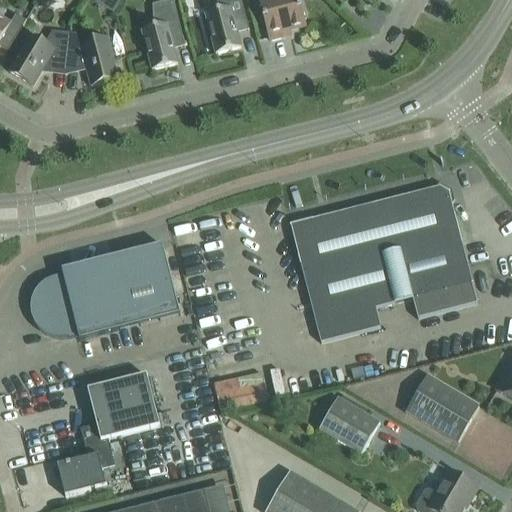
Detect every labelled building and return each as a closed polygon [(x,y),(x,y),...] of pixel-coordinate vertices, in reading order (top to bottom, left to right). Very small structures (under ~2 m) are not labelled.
[(93,0),(114,13),(121,0),(93,0)] [(215,56),(241,50),(236,28),(247,25),(240,0),(216,0),(217,13),(205,16),(215,56)] [(270,42),(283,39),(281,33),(305,27),(300,8),(298,0),(264,0),(259,1),(265,23),(270,42)] [(152,72),(177,66),(172,45),(183,42),(178,22),(173,1),(152,6),(153,29),(142,32),(152,72)] [(10,25),(0,19),(0,46),(8,52),(26,22),(16,16),(10,25)] [(66,67),(69,35),(52,33),(44,46),(31,38),(9,74),(32,88),(48,62),(55,66),(66,67)] [(91,44),(90,37),(69,35),(66,67),(78,68),(85,66),(91,88),(117,81),(107,40),(91,44)] [(380,329),(375,310),(413,301),(418,320),(477,305),(472,286),(448,194),(440,189),(291,227),(321,345),(380,329)] [(79,342),(99,337),(180,316),(162,247),(62,272),(62,277),(54,279),(46,282),(40,287),(34,293),(31,301),(30,309),(31,317),(34,325),(39,331),(45,336),(53,340),(61,341),(69,340),(78,338),(79,342)] [(511,366),(496,393),(508,400),(511,402),(511,366)] [(157,417),(147,377),(88,392),(96,426),(80,431),(85,450),(109,444),(108,441),(160,428),(159,428),(169,426),(166,415),(157,417)] [(458,445),(479,409),(427,378),(406,414),(458,445)] [(361,457),(380,425),(366,416),(369,413),(342,396),(319,433),(361,457)] [(159,443),(156,432),(149,434),(149,433),(133,437),(137,453),(152,449),(151,444),(159,443)] [(106,487),(102,471),(110,469),(114,468),(111,455),(109,444),(85,450),(87,460),(57,467),(65,498),(107,488),(107,487),(106,487)] [(449,472),(436,494),(430,491),(425,492),(416,508),(416,511),(463,511),(464,511),(466,511),(480,490),(449,472)] [(352,511),(290,475),(267,511),(352,511)] [(208,511),(204,492),(125,511),(208,511)]
